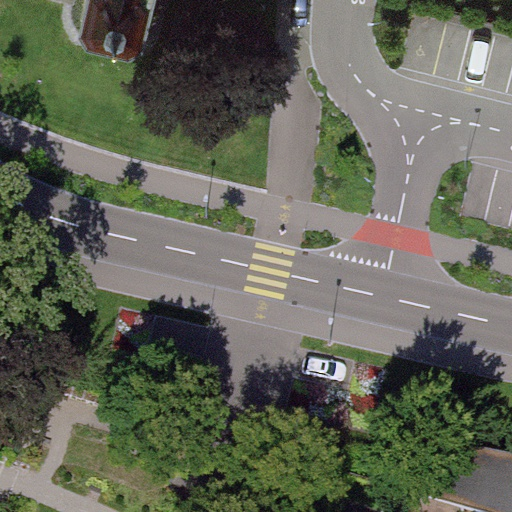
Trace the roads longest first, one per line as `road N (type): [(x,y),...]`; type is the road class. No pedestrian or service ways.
road 1 (secondary): [(0,193),(109,235),(385,296)]
road 2 (residential): [(385,296),(415,125)]
road 3 (residential): [(415,125),(359,78),(345,42),(346,0)]
road 4 (secondary): [(385,296),(511,327)]
